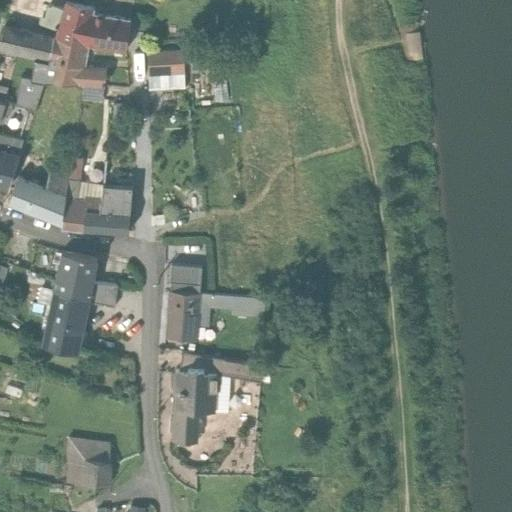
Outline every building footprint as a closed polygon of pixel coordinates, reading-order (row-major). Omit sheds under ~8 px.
[(41,26),(53,29),(55,30),(59,13),(62,2),(51,0),(49,0),(49,1),(47,0),(41,26)] [(53,29),(48,56),(45,74),(78,76),(79,78),(83,78),(103,80),(104,80),(106,62),(85,59),(89,39),(125,46),(130,13),(93,7),(94,2),(84,0),(62,0),(62,2),(59,13),(55,30),(53,29)] [(53,29),(41,26),(4,18),(0,35),(0,44),(34,53),(48,56),(53,29)] [(183,43),(146,45),(148,85),(185,82),(183,43)] [(200,53),(199,48),(189,49),(191,65),(201,64),(200,53)] [(48,56),(34,53),(31,73),(44,76),(45,74),(48,56)] [(0,89),(7,91),(10,78),(0,75),(0,89)] [(103,80),(83,78),(82,93),(102,95),(103,80)] [(22,80),(17,96),(33,101),(38,85),(22,80)] [(109,99),(108,109),(129,109),(129,99),(109,99)] [(65,188),(65,191),(84,192),(85,185),(102,187),(103,179),(103,178),(79,176),(83,152),(79,152),(81,138),(74,137),(72,151),(71,151),(69,165),(68,172),(65,188)] [(0,178),(9,181),(18,148),(0,143),(0,178)] [(46,180),(65,188),(68,172),(69,165),(51,161),(46,180)] [(65,188),(46,180),(37,176),(19,169),(8,196),(25,203),(62,218),(65,191),(65,188)] [(65,191),(62,218),(62,219),(83,223),(85,204),(100,205),(102,192),(102,187),(85,185),(84,192),(65,191)] [(85,204),(83,223),(128,227),(131,195),(102,192),(100,205),(85,204)] [(52,283),(91,291),(93,277),(98,254),(60,246),(52,283)] [(168,286),(198,288),(201,262),(170,260),(168,286)] [(91,291),(89,297),(114,301),(117,279),(93,277),(91,291)] [(47,315),(82,323),(84,323),(89,297),(91,291),(52,283),(46,314),(47,315)] [(198,288),(168,286),(165,332),(197,335),(198,321),(201,289),(198,288)] [(201,289),(198,321),(208,322),(210,303),(231,304),(233,304),(245,305),(245,303),(254,304),(255,292),(201,289)] [(233,304),(231,304),(231,309),(264,311),(265,293),(255,292),(254,304),(245,303),(245,305),(233,304)] [(82,323),(47,315),(42,338),(77,347),(82,323)] [(217,367),(217,368),(260,375),(260,374),(261,363),(261,360),(182,347),(179,365),(187,365),(187,363),(205,363),(205,366),(217,367)] [(187,365),(179,365),(174,365),(173,370),(170,370),(170,382),(173,383),(172,404),(173,404),(173,412),(170,412),(169,426),(172,426),(172,435),(178,435),(178,439),(191,440),(191,436),(198,436),(198,426),(201,426),(201,414),(199,414),(199,405),(215,405),(216,385),(220,385),(220,376),(217,376),(217,368),(217,367),(205,366),(205,363),(187,363),(187,365)] [(261,363),(260,374),(268,375),(269,364),(261,363)] [(66,460),(66,476),(110,480),(112,456),(110,455),(110,436),(67,430),(66,460)] [(66,476),(66,460),(54,460),(53,475),(66,476)] [(49,479),(49,487),(62,487),(62,479),(49,479)] [(104,511),(105,509),(107,509),(109,502),(102,503),(101,503),(95,503),(93,511),(104,511)]
